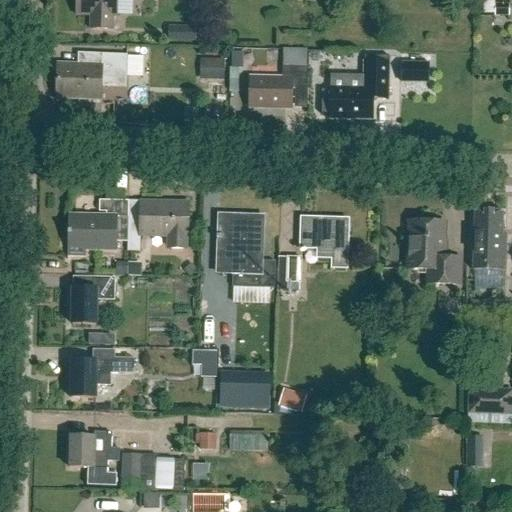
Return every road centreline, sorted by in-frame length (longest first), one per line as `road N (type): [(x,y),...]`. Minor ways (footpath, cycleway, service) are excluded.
road 1 (residential): [(511,162),(37,133)]
road 2 (residential): [(14,511),(21,189),(24,156),(37,133)]
road 3 (unknown): [(218,145),(212,241),(222,325)]
road 4 (residential): [(37,133),(24,93),(25,1)]
road 5 (unknown): [(16,425),(143,436)]
